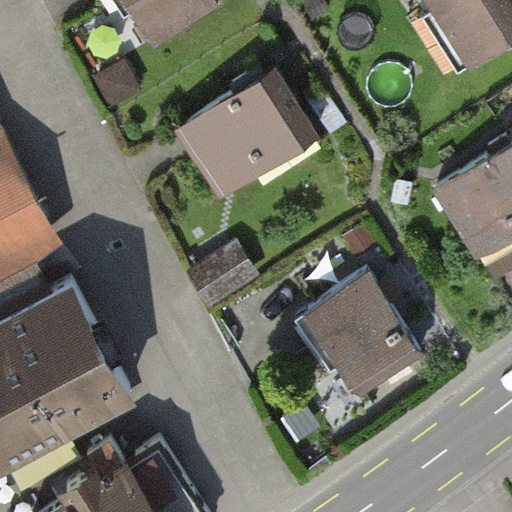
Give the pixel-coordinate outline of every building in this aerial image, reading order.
[(132,0),(158,37),(212,0),(132,0)] [(511,0),(430,0),(474,63),(511,37),(511,0)] [(258,45),(169,106),(226,190),(315,129),(258,45)] [(122,57),(99,73),(125,110),(147,94),(122,57)] [(511,100),(507,93),(414,156),(486,263),(511,245),(511,100)] [(0,264),(52,234),(0,126),(0,264)] [(247,234),(191,273),(216,310),(273,271),(247,234)] [(280,309),(350,410),(426,358),(357,257),(280,309)] [(78,270),(0,310),(0,461),(104,408),(140,390),(78,270)] [(166,425),(32,511),(223,511),(224,511),(166,425)]
